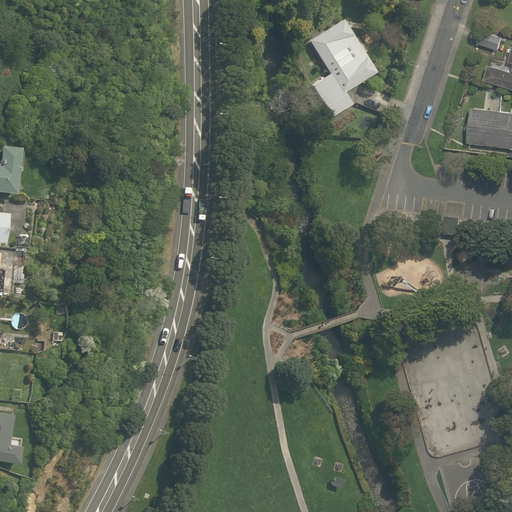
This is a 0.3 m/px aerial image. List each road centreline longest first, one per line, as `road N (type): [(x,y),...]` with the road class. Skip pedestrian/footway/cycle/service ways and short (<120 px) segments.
road 1 (secondary): [(99,511),(161,378),(191,253),(195,0)]
road 2 (residential): [(454,0),(407,143)]
